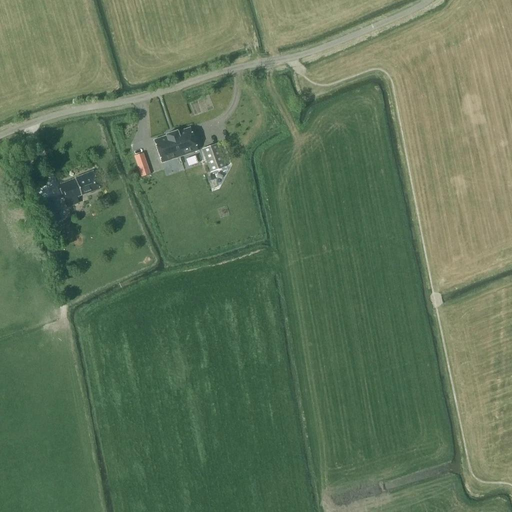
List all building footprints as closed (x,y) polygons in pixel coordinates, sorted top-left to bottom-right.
[(178,135),(173,137),(181,161),(199,155),(191,132),(179,137),(178,135)] [(163,167),(181,161),(173,137),(167,139),(167,140),(155,145),(163,167)] [(226,167),(218,143),(202,149),(210,173),(226,167)] [(77,197),(99,189),(93,172),(74,179),(75,180),(59,185),(67,208),(79,203),(77,197)] [(60,221),(51,197),(36,203),(45,227),(60,221)]
